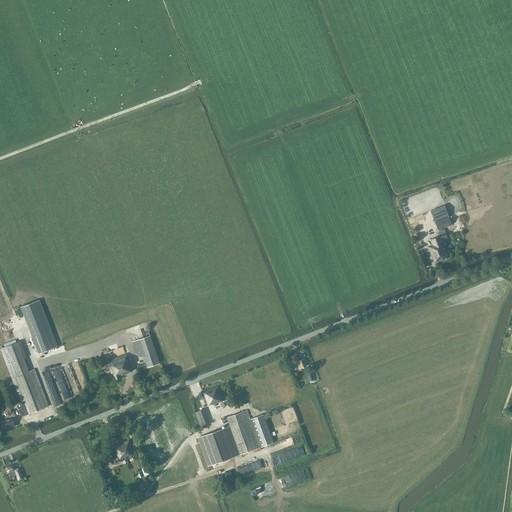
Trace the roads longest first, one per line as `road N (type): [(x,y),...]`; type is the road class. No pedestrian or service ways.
road 1 (tertiary): [(0,455),(511,258)]
road 2 (track): [(200,80),(0,159)]
road 3 (track): [(430,469),(458,444),(511,282)]
road 4 (track): [(0,282),(52,408),(33,420)]
road 5 (track): [(193,380),(212,428),(184,443),(145,495)]
road 6 (track): [(238,463),(113,511)]
